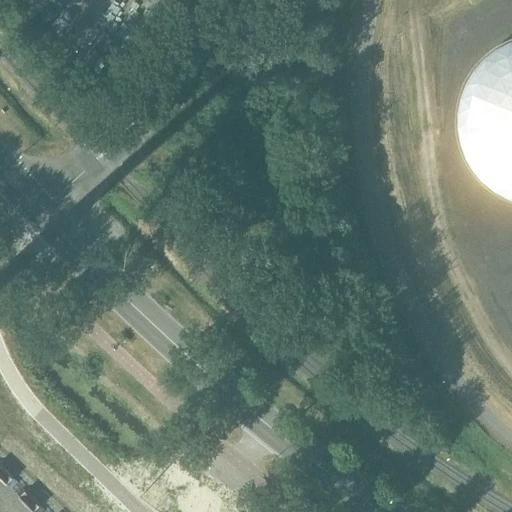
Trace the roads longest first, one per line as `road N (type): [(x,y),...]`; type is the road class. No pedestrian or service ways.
road 1 (secondary): [(380,511),(249,411),(41,210)]
road 2 (unclassified): [(41,210),(131,126),(223,0)]
